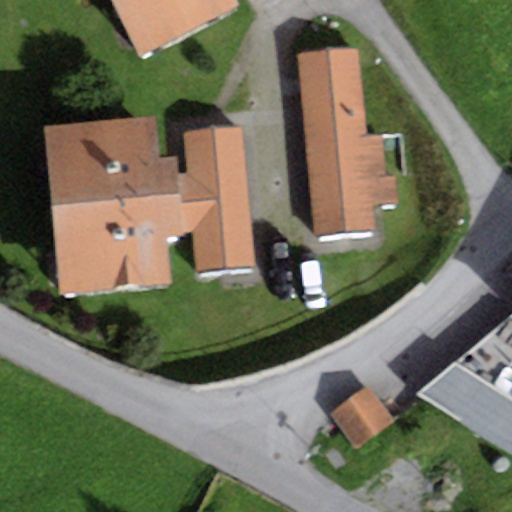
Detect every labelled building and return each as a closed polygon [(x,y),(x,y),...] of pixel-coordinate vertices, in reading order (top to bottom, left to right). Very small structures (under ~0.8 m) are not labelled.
[(110,0),(141,59),(238,9),(233,0),(110,0)] [(381,134),(365,136),(356,47),(295,53),(313,239),(374,233),(371,205),(388,204),(397,203),(395,179),(385,180),(381,134)] [(152,114),(44,125),(61,294),(170,283),(165,236),(193,233),(197,270),(253,265),(239,127),(183,132),(186,156),(157,158),(152,114)] [(511,400),(511,314),(455,366),(511,400)] [(511,400),(455,366),(417,397),(511,455),(511,400)] [(394,424),(369,389),(330,416),(355,451),(394,424)]
